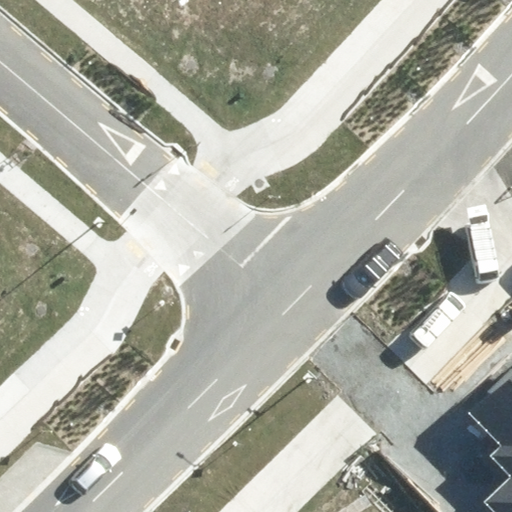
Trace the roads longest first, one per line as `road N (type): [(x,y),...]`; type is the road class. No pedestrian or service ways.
road 1 (residential): [(295,310),(0,55)]
road 2 (tertiary): [(511,89),(443,171),(295,310)]
road 3 (tertiary): [(295,310),(82,511)]
